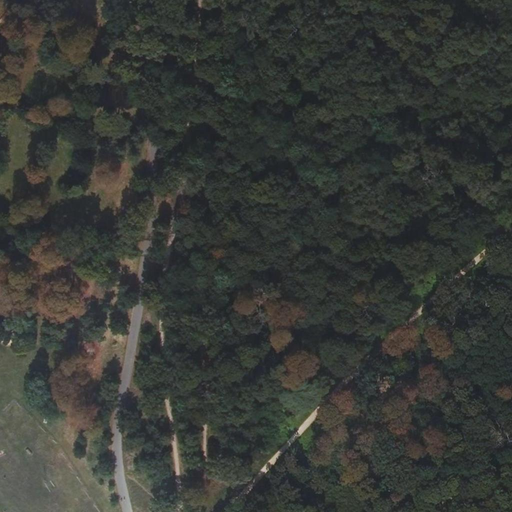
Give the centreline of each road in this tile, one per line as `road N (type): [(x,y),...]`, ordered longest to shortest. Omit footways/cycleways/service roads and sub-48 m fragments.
road 1 (track): [(141,0),(154,135),(151,213),(116,429),(127,511)]
road 2 (unknown): [(178,511),(161,322),(201,0)]
road 3 (track): [(227,511),(397,330),(511,232)]
